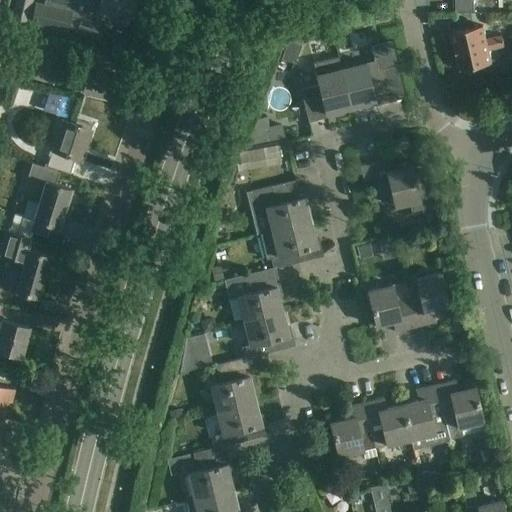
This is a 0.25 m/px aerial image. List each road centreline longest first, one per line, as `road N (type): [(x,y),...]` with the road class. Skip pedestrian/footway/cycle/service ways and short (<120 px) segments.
road 1 (secondary): [(241,0),(143,266),(96,418),(77,511)]
road 2 (residential): [(154,95),(38,511)]
road 3 (residential): [(320,350),(337,243),(329,148),(346,134),(430,113)]
road 4 (residential): [(511,387),(473,232),(469,196),(479,156)]
road 5 (residential): [(264,511),(264,471),(286,434),(303,371),(320,350)]
road 6 (residential): [(0,57),(154,95)]
road 7 (residential): [(431,356),(354,372),(320,350)]
